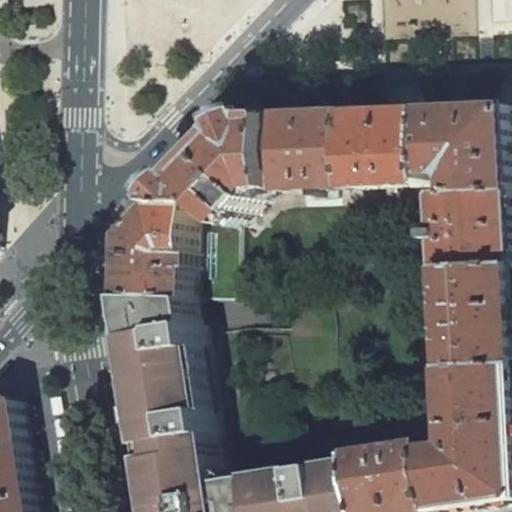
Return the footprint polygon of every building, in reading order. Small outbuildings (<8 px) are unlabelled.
[(511,108),(483,110),(439,112),(442,176),(468,175),(469,195),(511,193),(511,108)] [(367,190),(440,187),(442,183),(442,176),(439,112),(402,113),(364,115),(367,190)] [(289,118),(292,193),(367,190),(364,115),(335,116),(324,117),(289,118)] [(213,163),(197,180),(195,181),(194,181),(179,197),(179,198),(174,204),(206,206),(222,207),(235,219),(248,230),(250,229),(281,194),(292,193),(289,118),(267,119),(245,127),(245,129),(244,130),(225,150),(223,151),(222,150),(217,155),(213,160),(214,161),(212,162),(213,163)] [(457,271),(511,268),(511,193),(469,195),(456,195),(453,199),(457,271)] [(174,204),(142,238),(142,241),(141,245),(141,261),(140,298),(205,299),(206,271),(208,271),(209,254),(206,254),(206,206),(174,204)] [(247,299),(248,230),(235,219),(235,269),(228,269),(227,300),(247,300),(247,299)] [(511,268),(457,271),(458,280),(465,280),(467,312),(465,312),(466,318),(464,319),(464,325),(468,325),(470,371),(511,368),(511,268)] [(234,486),(205,299),(140,298),(155,394),(173,509),(172,511),(284,511),(280,479),(234,486)] [(443,445),(454,511),(486,511),(511,508),(511,368),(470,371),(468,371),(471,429),(473,429),(474,448),(452,452),(451,446),(446,446),(445,445),(443,445)] [(15,398),(0,414),(0,504),(3,504),(4,511),(47,511),(30,403),(15,398)] [(454,511),(443,445),(369,456),(368,457),(369,465),(376,511),(454,511)] [(376,511),(369,465),(280,479),(284,511),(376,511)]
